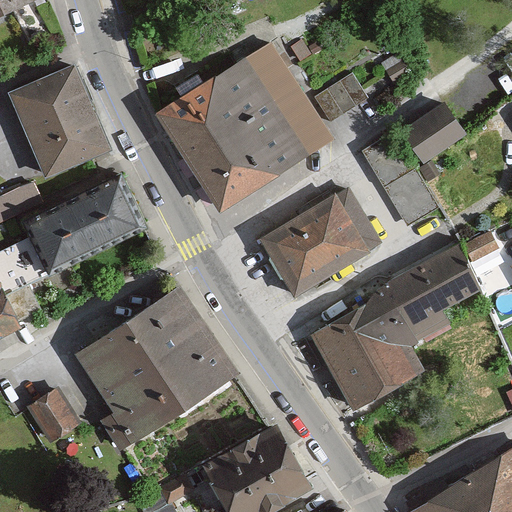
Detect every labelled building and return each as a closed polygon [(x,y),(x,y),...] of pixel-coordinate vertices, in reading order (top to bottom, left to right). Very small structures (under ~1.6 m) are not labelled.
[(0,0),(0,21),(44,0),(0,0)] [(156,116),(220,215),(338,142),(272,43),(156,116)] [(13,97),(49,182),(113,155),(77,70),(13,97)] [(357,71),(316,89),(329,116),(369,98),(357,71)] [(468,140),(450,110),(406,137),(425,167),(468,140)] [(395,135),(365,152),(407,226),(437,208),(395,135)] [(51,265),(145,217),(120,169),(26,216),(51,265)] [(306,211),(259,240),(297,299),(382,245),(344,186),(327,198),(316,204),(306,211)] [(491,226),(465,242),(475,258),(501,243),(491,226)] [(486,302),(457,251),(313,333),(360,414),(432,373),(415,343),(486,302)] [(0,324),(18,315),(0,280),(0,324)] [(184,290),(79,360),(116,416),(104,424),(126,457),(243,379),(184,290)] [(82,427),(60,392),(29,412),(52,447),(82,427)] [(254,511),(309,478),(273,420),(210,459),(243,511),(254,511)] [(511,511),(511,455),(419,511),(511,511)] [(305,511),(300,502),(283,511),(350,511),(349,509),(343,511),(305,511)]
